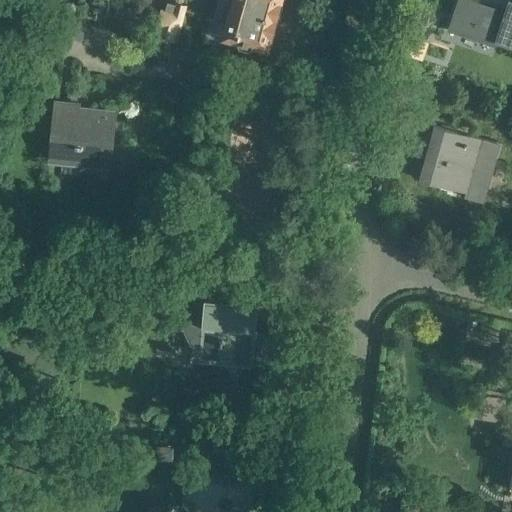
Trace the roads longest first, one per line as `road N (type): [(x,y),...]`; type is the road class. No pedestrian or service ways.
road 1 (residential): [(368,0),(351,90),(362,265)]
road 2 (residential): [(338,511),(362,265)]
road 3 (residential): [(511,297),(362,265)]
